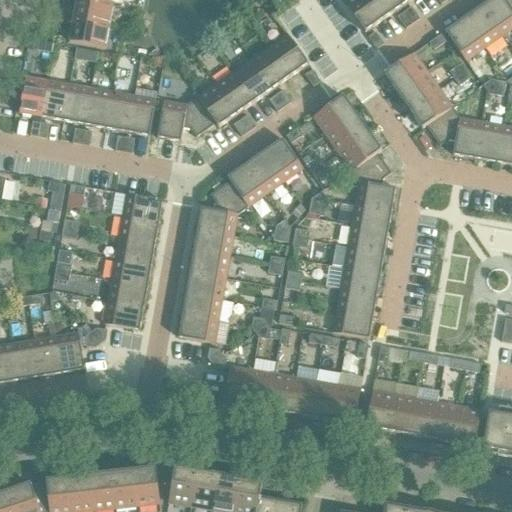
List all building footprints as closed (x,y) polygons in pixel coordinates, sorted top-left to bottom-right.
[(383,21),(368,0),(349,0),(343,4),(365,34),(383,21)] [(400,9),(393,0),(368,0),(383,21),(400,9)] [(413,0),(393,0),(400,9),(413,0)] [(511,12),(503,0),(491,0),(481,7),(502,38),(511,30),(511,12)] [(511,0),(503,0),(511,12),(511,0)] [(108,28),(112,7),(77,1),(73,22),(108,28)] [(56,18),(57,9),(47,7),(45,16),(56,18)] [(502,38),(481,7),(463,20),(484,50),(502,38)] [(419,20),(411,8),(403,14),(412,26),(419,20)] [(412,26),(403,14),(397,18),(405,30),(412,26)] [(54,28),(56,18),(45,16),(44,26),(54,28)] [(484,50),(463,20),(444,33),(466,63),(484,50)] [(104,50),(108,28),(73,22),(69,44),(104,50)] [(383,46),(375,34),(368,39),(376,51),(383,46)] [(308,66),(287,36),(268,49),(290,79),(308,66)] [(446,43),(441,36),(429,44),(434,51),(446,43)] [(290,79),(268,49),(251,61),(272,92),(290,79)] [(396,94),(427,73),(413,55),(383,76),(396,94)] [(272,92),(251,61),(233,74),(254,104),(272,92)] [(466,72),(461,65),(449,73),(454,80),(466,72)] [(320,83),(311,71),(304,76),(313,88),(320,83)] [(459,87),(471,79),(466,72),(454,80),(459,87)] [(409,112),(439,91),(427,73),(396,94),(409,112)] [(254,104),(233,74),(215,86),(236,117),(254,104)] [(41,119),(47,83),(26,79),(19,115),(41,119)] [(494,96),(497,82),(491,81),(482,87),(488,95),(494,96)] [(503,98),(505,83),(497,82),(494,96),(503,98)] [(63,123),(69,86),(47,83),(41,119),(63,123)] [(84,127),(90,90),(69,86),(63,123),(84,127)] [(236,117),(215,86),(198,98),(217,125),(215,126),(218,130),(236,117)] [(105,130),(112,94),(90,90),(84,127),(105,130)] [(452,109),(451,108),(439,91),(409,112),(422,131),(426,128),(452,109)] [(291,104),(282,92),(275,97),(284,109),(291,104)] [(126,134),(133,98),(112,94),(105,130),(126,134)] [(217,125),(198,98),(195,94),(192,96),(195,100),(186,107),(163,103),(157,140),(180,143),(183,130),(190,131),(195,139),(215,126),(217,125)] [(284,109),(275,97),(268,102),(277,114),(284,109)] [(149,138),(155,102),(133,98),(126,134),(149,138)] [(325,137),(355,116),(343,98),(312,119),(325,137)] [(474,160),(481,124),(460,120),(453,111),(457,108),(455,105),(451,108),(452,109),(426,128),(439,147),(448,142),(455,143),(452,156),(474,160)] [(368,134),(355,116),(325,137),(338,155),(368,134)] [(255,129),(247,117),(240,122),(248,134),(255,129)] [(248,134),(240,122),(233,127),(241,139),(248,134)] [(37,139),(40,124),(32,123),(29,137),(37,139)] [(46,140),(49,126),(40,124),(37,139),(46,140)] [(496,164),(502,128),(481,124),(474,160),(496,164)] [(511,167),(511,129),(502,128),(496,164),(511,167)] [(290,145),(302,136),(298,129),(285,138),(290,145)] [(80,146),(83,132),(75,130),(72,145),(80,146)] [(89,148),(92,133),(83,132),(80,146),(89,148)] [(346,176),(377,155),(381,152),(368,134),(338,155),(350,172),(345,175),(346,176)] [(123,154),(126,139),(117,138),(115,152),(123,154)] [(131,155),(134,141),(126,139),(123,154),(131,155)] [(303,171),(281,140),(263,153),(284,184),(303,171)] [(284,184),(263,153),(245,166),(266,196),(284,184)] [(381,188),(383,181),(391,175),(377,155),(346,176),(348,178),(352,175),(358,185),(354,207),(391,213),(395,190),(381,188)] [(323,166),(318,159),(306,167),(311,174),(323,166)] [(266,196),(245,166),(227,179),(229,183),(247,210),(266,196)] [(316,181),(328,173),(323,166),(311,174),(316,181)] [(57,194),(59,184),(49,183),(47,193),(57,194)] [(237,217),(247,210),(229,183),(210,197),(216,205),(214,212),(201,209),(197,232),(233,239),(237,217)] [(83,197),(85,189),(70,186),(69,195),(83,197)] [(325,203),(319,194),(311,200),(310,206),(324,208),(325,203)] [(158,227),(162,203),(126,196),(122,220),(158,227)] [(323,218),(324,208),(310,206),(308,215),(323,218)] [(387,234),(391,213),(354,207),(351,227),(387,234)] [(155,246),(158,227),(122,220),(118,239),(155,246)] [(77,231),(79,224),(64,221),(63,229),(77,231)] [(290,230),(284,221),(275,227),(275,233),(289,235),(290,230)] [(50,234),(52,224),(42,222),(40,232),(50,234)] [(383,256),(387,234),(351,227),(347,249),(383,256)] [(76,241),(77,231),(63,229),(61,238),(76,241)] [(308,241),(309,233),(295,230),(293,238),(308,241)] [(49,243),(50,234),(40,232),(39,241),(49,243)] [(229,260),(233,239),(197,232),(193,253),(229,260)] [(287,245),(289,235),(275,233),(273,242),(287,245)] [(306,250),(308,241),(293,238),(292,247),(306,250)] [(151,267),(155,246),(118,239),(115,261),(151,267)] [(380,276),(383,256),(347,249),(343,270),(380,276)] [(226,281),(229,260),(193,253),(189,274),(226,281)] [(283,268),(285,261),(270,258),(269,266),(283,268)] [(147,289),(151,267),(115,261),(111,282),(147,289)] [(70,274),(71,267),(57,264),(55,272),(70,274)] [(282,278),(283,268),(269,266),(267,275),(282,278)] [(376,297),(380,276),(343,270),(340,291),(376,297)] [(68,283),(70,274),(55,272),(54,281),(68,283)] [(300,283),(302,276),(287,273),(286,281),(300,283)] [(222,302),(226,281),(189,274),(185,296),(222,302)] [(299,293),(300,283),(286,281),(284,290),(299,293)] [(144,309),(147,289),(111,282),(107,303),(144,309)] [(372,318),(376,297),(340,291),(336,312),(372,318)] [(43,305),(41,296),(27,298),(29,307),(43,305)] [(182,317),(218,323),(222,302),(185,296),(182,317)] [(29,307),(27,298),(13,300),(14,309),(29,307)] [(276,312),(277,303),(263,300),(261,309),(276,312)] [(140,332),(144,309),(107,303),(103,326),(140,332)] [(368,341),(372,318),(336,312),(332,335),(368,341)] [(214,346),(218,323),(182,317),(178,339),(214,346)] [(293,328),(294,319),(280,317),(278,325),(293,328)] [(267,326),(263,321),(253,319),(251,329),(254,334),(267,326)] [(501,344),(511,345),(511,321),(505,321),(501,344)] [(268,341),(270,331),(267,326),(254,334),(258,339),(268,341)] [(105,342),(107,332),(96,330),(91,333),(100,345),(105,342)] [(287,347),(290,332),(281,331),(279,345),(287,347)] [(100,345),(91,333),(86,337),(85,347),(95,349),(100,345)] [(84,371),(80,348),(78,335),(55,339),(61,375),(84,371)] [(323,347),(325,338),(310,336),(308,344),(323,347)] [(337,349),(338,341),(325,338),(323,347),(337,349)] [(61,375),(55,339),(34,342),(40,379),(61,375)] [(40,379),(34,342),(13,346),(19,382),(40,379)] [(365,360),(367,346),(359,344),(356,359),(365,360)] [(0,385),(19,382),(13,346),(0,347),(0,385)] [(386,364),(389,350),(380,348),(377,363),(386,364)] [(210,365),(223,357),(219,351),(209,350),(207,360),(210,365)] [(422,364),(424,356),(409,353),(408,362),(422,364)] [(436,367),(438,358),(424,356),(422,364),(436,367)] [(224,372),(226,362),(223,357),(210,365),(214,370),(224,372)] [(465,372),(466,363),(452,361),(450,369),(465,372)] [(479,374),(480,366),(466,363),(465,372),(479,374)] [(246,409),(253,372),(230,368),(223,405),(246,409)] [(267,412),(273,376),(253,372),(246,409),(267,412)] [(288,416),(295,380),(273,376),(267,412),(288,416)] [(310,420),(316,383),(295,380),(288,416),(310,420)] [(331,424),(337,387),(316,383),(310,420),(331,424)] [(353,427),(360,391),(337,387),(331,424),(353,427)] [(387,433),(394,397),(372,393),(366,430),(387,433)] [(409,437),(415,401),(394,397),(387,433),(409,437)] [(430,441),(436,405),(415,401),(409,437),(430,441)] [(451,445),(458,408),(436,405),(430,441),(451,445)] [(474,449),(480,412),(458,408),(451,445),(474,449)] [(511,417),(488,414),(482,450),(511,455),(511,417)] [(159,506),(155,469),(132,472),(136,508),(159,506)] [(190,509),(196,473),(174,469),(168,505),(190,509)] [(136,508),(132,472),(111,474),(115,511),(136,508)] [(208,511),(211,511),(218,477),(196,473),(190,509),(208,511)] [(104,511),(115,511),(111,474),(89,477),(93,511),(104,511)] [(93,511),(89,477),(68,479),(71,511),(93,511)] [(233,511),(239,480),(218,477),(211,511),(233,511)] [(71,511),(68,479),(46,482),(48,511),(71,511)] [(255,511),(258,498),(259,499),(261,484),(239,480),(233,511),(255,511)] [(39,511),(30,485),(8,492),(15,511),(39,511)] [(0,511),(15,511),(8,492),(0,494),(0,511)] [(277,511),(279,502),(259,499),(258,498),(255,511),(277,511)] [(300,511),(301,506),(279,502),(277,511),(300,511)]
